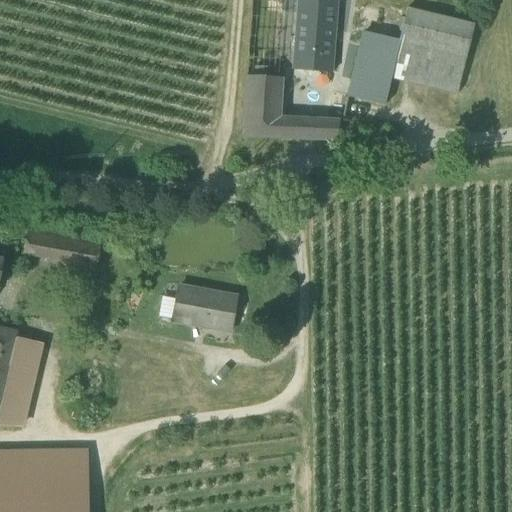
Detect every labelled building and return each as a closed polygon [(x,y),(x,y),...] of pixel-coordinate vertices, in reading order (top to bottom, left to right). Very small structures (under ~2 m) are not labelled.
[(304,0),(298,0),(292,72),(332,75),(338,3),(304,0)] [(474,26),(407,10),(400,42),(399,43),(466,59),(474,26)] [(400,42),(363,33),(347,98),(385,107),(391,80),(399,43),(400,42)] [(399,43),(391,80),(458,95),(466,59),(399,43)] [(242,138),(295,140),(296,119),(280,119),(283,81),(281,79),(274,79),(246,77),(242,138)] [(295,140),(311,141),(312,120),(296,119),(295,140)] [(340,121),(312,120),(311,141),(336,142),(340,121)] [(24,255),(95,269),(101,241),(29,227),(27,237),(24,255)] [(172,322),(230,333),(237,299),(179,288),(176,303),(172,322)] [(172,322),(176,303),(162,300),(158,319),(172,322)] [(0,407),(16,339),(2,336),(1,343),(0,342),(0,407)] [(41,344),(16,339),(0,407),(0,426),(22,427),(41,344)] [(0,511),(87,511),(87,453),(0,455),(0,511)]
